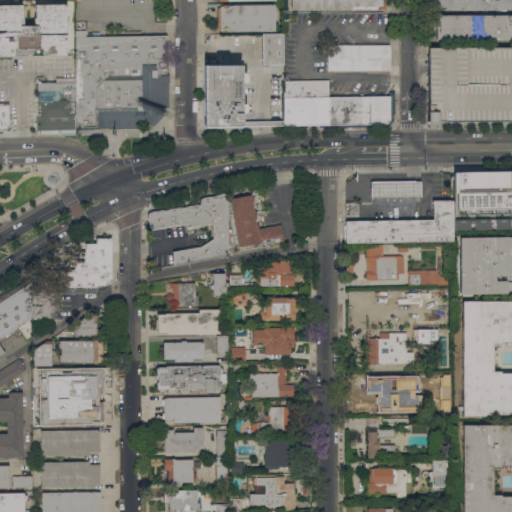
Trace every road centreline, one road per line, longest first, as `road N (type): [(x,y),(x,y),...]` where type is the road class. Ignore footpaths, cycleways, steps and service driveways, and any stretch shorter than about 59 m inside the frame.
road 1 (residential): [(323,511),(327,159)]
road 2 (residential): [(131,511),(131,228),(122,199)]
road 3 (primary): [(122,199),(226,169),(327,159)]
road 4 (primary): [(360,141),(174,154)]
road 5 (residential): [(185,152),(183,0)]
road 6 (primary): [(0,271),(122,199)]
